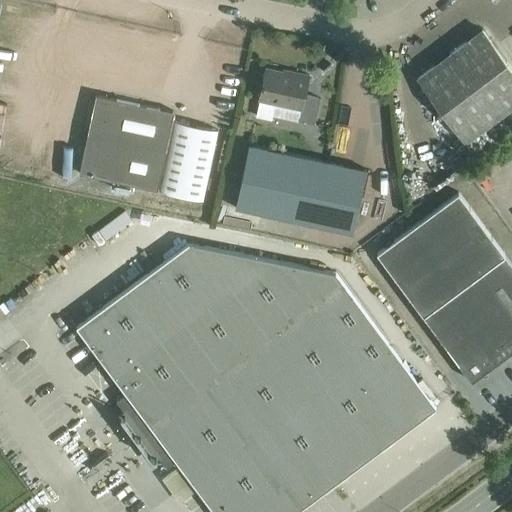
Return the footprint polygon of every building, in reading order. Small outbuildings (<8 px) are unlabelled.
[(417,78),(465,142),(511,106),(511,70),(482,29),(417,78)] [(256,115),(271,119),(275,103),(300,109),(298,120),(314,124),(320,98),(305,95),(309,76),(290,72),(289,74),(265,68),(259,100),(256,115)] [(79,174),(157,191),(174,113),(96,96),(79,174)] [(218,131),(175,121),(160,191),(203,200),(218,131)] [(235,207),(352,233),(366,170),(249,145),(235,207)] [(511,264),(458,192),(376,253),(472,381),(511,351),(511,264)] [(106,241),(132,222),(125,212),(99,231),(106,241)] [(188,243),(76,326),(126,393),(116,400),(136,428),(166,468),(176,461),(214,511),(295,511),(436,408),(335,273),(188,243)]
